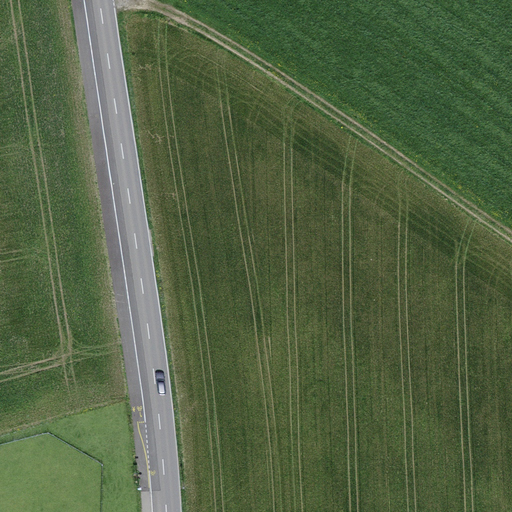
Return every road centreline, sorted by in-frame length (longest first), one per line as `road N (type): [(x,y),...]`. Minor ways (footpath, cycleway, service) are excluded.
road 1 (tertiary): [(166,511),(143,291),(98,0)]
road 2 (track): [(100,11),(147,2),(383,146),(511,240)]
